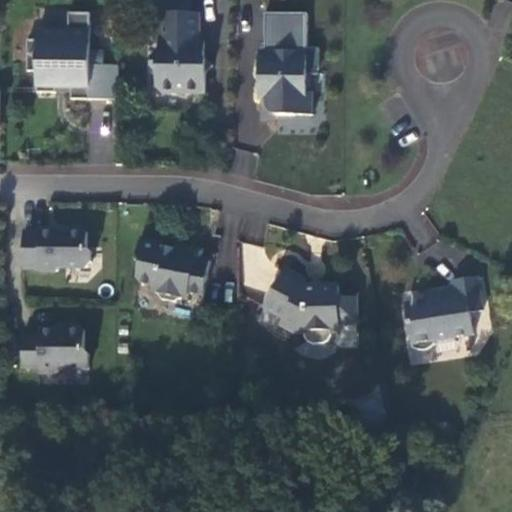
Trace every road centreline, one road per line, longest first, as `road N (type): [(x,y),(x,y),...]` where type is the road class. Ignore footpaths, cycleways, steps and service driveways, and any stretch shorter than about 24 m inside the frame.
road 1 (residential): [(0,188),(185,192),(338,225),(369,224),(391,217),(429,184),(440,154),(442,100)]
road 2 (residential): [(442,100),(467,90),(481,65),(468,27),(429,17),(406,32),(397,58)]
